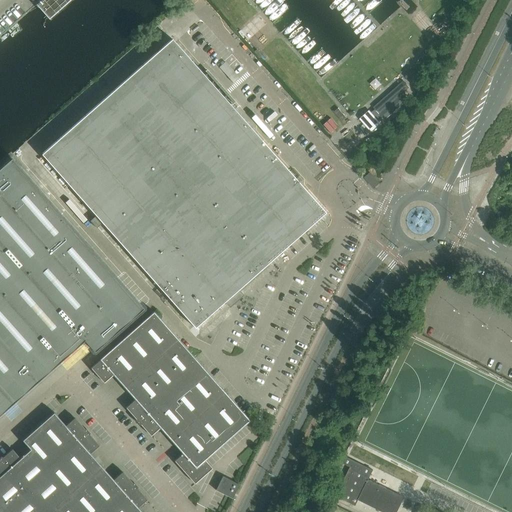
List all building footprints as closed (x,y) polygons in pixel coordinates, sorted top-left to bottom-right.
[(41,0),(36,5),(37,6),(49,19),(70,0),(41,0)] [(439,35),(424,50),(428,55),(435,49),(434,48),(438,44),(437,44),(443,39),(439,35)] [(325,212),(230,104),(231,103),(232,102),(207,72),(205,74),(203,75),(172,39),(41,154),(96,216),(90,221),(97,228),(102,223),(195,328),(325,212)] [(421,56),(415,68),(412,66),(406,76),(415,81),(427,59),(421,56)] [(410,87),(404,81),(375,107),(385,119),(405,102),(399,96),(410,87)] [(346,148),(353,155),(372,137),(366,130),(361,135),(360,135),(346,148)] [(0,414),(13,403),(70,353),(84,340),(94,351),(143,308),(84,241),(73,229),(11,158),(0,168),(0,414)] [(380,183),(371,173),(365,178),(374,188),(380,183)] [(249,420),(225,393),(153,311),(99,359),(100,359),(91,367),(91,368),(103,383),(104,383),(113,375),(135,399),(126,407),(126,408),(136,419),(135,420),(137,422),(139,425),(140,425),(140,424),(150,436),(151,436),(160,428),(182,453),(174,460),(174,461),(194,483),(194,484),(195,483),(212,468),(205,459),(249,420)] [(141,511),(138,508),(147,500),(147,499),(137,488),(137,487),(133,482),(132,483),(122,471),(113,479),(102,467),(90,454),(99,446),(99,445),(89,434),(90,433),(86,428),(85,428),(85,429),(75,417),(74,417),(65,425),(53,412),(22,440),(30,449),(20,458),(12,449),(11,449),(2,457),(2,456),(1,456),(0,457),(0,511),(141,511)] [(341,463),(350,467),(351,466),(370,476),(373,470),(345,456),(341,463)] [(399,494),(384,487),(386,484),(372,477),(371,480),(369,480),(370,476),(351,466),(350,467),(336,496),(356,506),(361,496),(391,511),(399,494)] [(216,490),(232,498),(239,484),(223,476),(216,490)]
